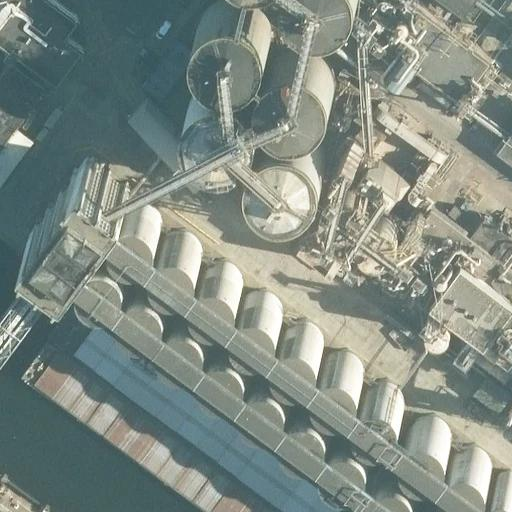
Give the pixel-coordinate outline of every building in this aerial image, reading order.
[(63,30),(76,13),(59,0),(0,0),(0,40),(53,80),(65,64),(64,47),(63,30)] [(271,34),(271,31),(270,28),(270,25),(270,24),(269,21),(268,18),(266,16),(264,12),(262,10),(260,8),(258,6),(255,4),(251,2),(249,1),(246,0),(227,0),(225,1),(223,2),(220,3),(216,5),(214,7),(212,9),(210,11),(207,15),(206,18),(205,20),(204,23),(203,26),(203,29),(202,30),(202,33),(203,36),(203,40),(204,43),(205,46),(207,50),(208,52),(210,55),(212,57),(214,59),(218,61),(221,64),(224,65),(227,66),(230,66),(233,67),(237,67),(241,67),(244,66),(247,66),(251,64),(253,63),(257,60),(259,58),(261,56),(263,54),(266,51),(267,48),(268,45),(270,41),(270,39),(271,37),(271,34)] [(298,0),(299,0),(301,2),(302,4),(304,5),(307,7),(309,9),(312,10),(316,11),(319,12),(322,12),(325,12),(328,12),(331,12),(334,11),(338,10),(341,9),(345,6),(348,5),(350,3),(352,0),(298,0)] [(493,57),(433,12),(436,10),(422,0),(378,0),(362,23),(462,98),(493,57)] [(450,0),(465,11),(474,17),(482,5),(475,0),(450,0)] [(260,72),(259,75),(259,76),(259,79),(259,83),(259,86),(260,89),(260,90),(261,93),(262,96),(262,98),(265,102),(267,106),(269,108),(272,110),(273,111),(275,113),(279,116),(283,118),(286,119),(291,120),(294,120),(297,121),(302,120),(305,120),(309,119),(314,117),(317,116),(319,114),(323,111),(325,109),(329,106),(330,103),(333,99),(334,96),(335,95),(336,91),(337,87),(337,84),(337,81),(337,79),(337,76),(336,73),(335,68),(334,65),(331,61),(330,58),(328,56),(326,54),(322,51),(318,48),(315,46),(312,45),(308,44),(305,43),(302,42),(299,42),(295,42),(292,43),(288,44),(285,45),(280,47),(278,48),(275,50),(271,53),(269,55),(267,58),(264,61),(262,66),(261,69),(260,72)] [(0,140),(12,125),(43,83),(8,58),(0,68),(0,140)] [(193,98),(192,101),(192,103),(191,105),(191,108),(191,111),(191,114),(191,116),(192,119),(193,123),(194,126),(196,128),(198,132),(200,134),(203,137),(206,139),(210,141),(212,142),(215,143),(219,145),(222,145),(225,145),(228,145),(233,144),(237,143),(240,142),(242,141),(246,138),(248,137),(250,134),(251,133),(252,132),(254,130),(256,127),(257,125),(258,122),(258,121),(259,118),(259,116),(260,114),(260,111),(260,108),(259,105),(258,100),(257,98),(256,95),(254,91),(252,89),(250,87),(248,85),(246,83),(243,81),(241,80),(238,79),(235,78),(231,77),(230,76),(225,76),(222,76),(219,77),(215,78),(212,79),(210,80),(207,82),(205,83),(202,85),(199,88),(197,91),(196,93),(194,96),(193,98)] [(129,113),(193,185),(204,176),(214,167),(149,95),(139,104),(129,113)] [(381,143),(392,127),(385,122),(387,119),(365,104),(344,134),(371,153),(379,141),(381,143)] [(326,158),(325,153),(324,150),(323,147),(322,144),(320,140),(318,138),(316,136),(314,133),(311,132),(307,129),(305,128),(302,126),(299,125),(296,125),(292,124),(289,124),(286,124),(283,125),(280,125),(275,127),(273,128),(270,130),(266,132),(264,134),(262,137),(260,139),(258,141),(256,145),(255,148),(254,151),(253,154),(253,156),(253,159),(253,162),(253,165),(253,168),(254,169),(254,171),(255,174),(256,176),(257,178),(259,180),(260,183),(263,186),(266,188),(268,190),(272,193),(276,195),(279,196),(283,197),(286,197),(291,197),(294,197),(297,196),(300,195),(303,194),(307,192),(311,190),(313,188),(315,186),(318,182),(321,178),(322,176),(323,173),(324,170),(325,169),(325,166),(326,162),(326,161),(326,158)] [(31,140),(12,125),(0,140),(0,183),(25,150),(24,149),(31,140)] [(511,129),(498,149),(511,158),(511,129)] [(129,202),(126,203),(122,200),(130,189),(128,187),(129,184),(127,182),(125,185),(111,175),(112,172),(110,170),(107,171),(94,162),(95,159),(93,158),(90,160),(87,158),(78,170),(75,169),(73,171),(76,173),(65,188),(62,185),(60,188),(63,191),(53,205),(50,203),(48,205),(50,207),(40,222),(37,220),(35,221),(38,225),(28,237),(32,240),(29,243),(30,243),(31,243),(34,241),(35,242),(49,251),(47,255),(49,256),(52,253),(66,264),(64,267),(65,269),(69,267),(72,269),(80,259),(84,262),(84,264),(84,266),(84,268),(84,269),(84,272),(85,275),(86,277),(88,280),(91,283),(93,285),(96,287),(99,288),(101,289),(105,290),(109,290),(112,289),(116,288),(118,287),(125,292),(125,295),(125,296),(125,297),(125,299),(125,301),(125,303),(126,305),(128,309),(128,310),(130,312),(130,313),(132,314),(134,316),(136,317),(137,318),(140,319),(144,320),(147,321),(151,321),(154,320),(157,319),(159,318),(165,322),(165,325),(165,327),(165,329),(165,330),(166,332),(167,336),(168,339),(170,342),(172,343),(175,346),(177,347),(179,348),(181,349),(184,350),(187,350),(189,350),(193,350),(196,349),(200,348),(207,353),(207,357),(207,360),(207,361),(208,364),(208,366),(210,369),(211,371),(213,373),(216,375),(219,377),(222,379),(224,380),(228,380),(231,380),(235,380),(238,379),(241,378),(247,383),(247,385),(247,389),(247,391),(248,392),(248,394),(249,396),(250,398),(251,400),(252,401),(253,403),(256,405),(258,407),(261,408),(265,410),(268,410),(270,410),(274,410),(278,409),(281,408),(288,413),(288,417),(288,420),(288,423),(289,424),(289,426),(290,428),(291,429),(293,432),(294,434),(297,437),(299,438),(302,440),(305,440),(307,441),(309,441),(313,441),(317,441),(319,440),(322,439),(327,442),(327,446),(327,448),(327,451),(327,452),(328,455),(330,458),(332,461),(334,464),(337,466),(340,468),(343,470),(345,470),(349,471),(353,471),(355,470),(358,469),(362,468),(375,478),(375,481),(375,485),(375,487),(375,488),(376,492),(378,495),(380,498),(382,500),(384,502),(386,503),(389,505),(393,506),(397,506),(399,506),(403,506),(406,505),(410,504),(415,507),(414,508),(414,511),(461,511),(461,510),(461,508),(461,507),(460,504),(460,503),(459,502),(458,500),(456,497),(454,494),(451,492),(448,490),(444,489),(441,488),(438,488),(436,488),(433,489),(429,490),(426,492),(421,488),(421,487),(422,485),(422,482),(422,481),(421,479),(421,477),(421,476),(420,474),(418,471),(416,468),(415,466),(413,464),(412,464),(410,462),(406,461),(403,460),(399,459),(397,459),(393,460),(390,461),(386,462),(373,453),(374,451),(374,449),(374,447),(374,446),(374,442),(373,439),(371,435),(370,433),(367,431),(366,429),(364,428),(362,426),(358,425),(356,424),(353,424),(351,423),(349,424),(346,424),(344,424),(341,425),(338,427),(334,424),(334,423),(335,421),(335,417),(335,416),(335,414),(334,411),(334,410),(333,409),(332,407),(331,405),(330,404),(328,401),(325,399),(322,397),(319,395),(316,395),(313,394),(310,394),(308,394),(305,395),(302,396),(299,398),(293,394),(294,391),(294,389),(294,387),(294,385),(294,383),(294,382),(293,380),(292,378),(291,375),(291,374),(289,372),(287,370),(284,367),(282,366),(279,365),(277,364),(273,363),(270,363),(267,363),(265,364),(262,365),(259,366),(257,367),(253,364),(254,360),(254,359),(254,357),(254,354),(254,353),(253,351),(253,350),(252,347),(250,344),(248,341),(246,340),(244,338),(241,336),(238,335),(235,334),(231,333),(227,333),(224,334),(220,335),(217,337),(211,333),(212,332),(212,330),(212,327),(212,326),(212,325),(212,322),(211,319),(210,318),(209,316),(209,314),(208,312),(205,310),(202,307),(199,306),(196,304),(192,303),(189,303),(185,303),(182,304),(179,305),(176,307),(171,303),(171,301),(172,300),(172,299),(172,296),(172,294),(171,293),(170,289),(169,286),(167,283),(165,280),(162,278),(160,276),(158,275),(155,275),(152,274),(148,273),(146,274),(142,274),(139,275),(136,277),(130,273),(130,271),(131,270),(131,267),(131,266),(131,264),(131,263),(130,262),(130,259),(129,257),(129,256),(127,254),(127,253),(125,250),(122,248),(119,246),(117,245),(114,243),(111,243),(108,242),(105,243),(103,243),(101,243),(98,244),(96,245),(94,246),(90,244),(112,215),(115,218),(115,220),(115,221),(115,224),(115,226),(115,227),(115,230),(116,232),(117,233),(118,235),(119,237),(120,238),(122,241),(124,242),(126,244),(127,244),(130,246),(134,247),(138,247),(141,247),(145,246),(148,245),(150,244),(156,248),(156,252),(156,254),(156,257),(157,258),(157,260),(158,261),(159,265),(161,268),(164,270),(165,272),(169,274),(172,275),(174,276),(178,276),(180,277),(184,276),(187,275),(191,274),(196,278),(196,280),(196,283),(196,284),(196,288),(196,289),(197,291),(198,292),(199,294),(199,295),(201,297),(202,299),(205,302),(208,304),(212,305),(214,306),(218,306),(221,306),(225,306),(229,305),(231,303),(236,308),(236,311),(236,314),(236,316),(236,317),(236,318),(237,321),(238,323),(238,324),(240,327),(243,330),(245,332),(247,334),(251,335),(254,336),(258,337),(261,337),(265,336),(268,335),(271,334),(277,338),(277,339),(276,341),(276,343),(276,345),(276,348),(277,349),(277,350),(278,352),(279,354),(281,358),(282,359),(283,360),(286,363),(289,365),(292,366),(296,367),(299,367),(303,367),(306,366),(310,365),(312,364),(317,367),(316,368),(316,371),(316,373),(316,374),(316,378),(317,380),(318,383),(318,384),(319,385),(320,387),(322,389),(323,391),(325,392),(328,394),(331,395),(334,396),(338,397),(341,397),(345,396),(349,395),(352,393),(357,397),(357,398),(356,401),(356,402),(356,404),(356,405),(357,408),(357,410),(358,412),(358,413),(360,417),(363,419),(365,422),(368,424),(371,425),(375,426),(378,427),(382,427),(384,426),(387,426),(389,425),(392,423),(405,433),(404,435),(404,436),(404,437),(404,440),(404,441),(404,443),(405,446),(405,447),(406,449),(408,452),(411,455),(413,457),(416,459),(420,461),(423,462),(427,462),(430,462),(434,461),(436,461),(438,460),(440,459),(445,462),(444,465),(444,466),(444,468),(444,469),(444,471),(445,473),(445,474),(446,476),(446,477),(448,479),(449,481),(451,484),(454,486),(457,488),(461,490),(464,490),(466,491),(469,491),(472,490),(476,489),(479,488),(486,493),(485,494),(484,495),(483,497),(482,498),(482,500),(482,501),(482,502),(482,504),(482,505),(483,508),(485,510),(487,511),(511,511),(511,472),(510,471),(508,471),(505,471),(503,472),(501,473),(499,474),(498,476),(496,478),(490,474),(491,473),(491,470),(491,469),(491,467),(491,464),(491,463),(490,460),(489,458),(489,457),(488,456),(487,453),(485,451),(482,448),(479,446),(477,445),(473,444),(471,444),(469,444),(465,444),(462,444),(458,446),(455,447),(450,444),(451,443),(451,440),(451,438),(451,436),(451,435),(450,432),(449,430),(448,428),(448,427),(446,424),(444,422),(442,420),(441,419),(439,418),(435,416),(432,415),(428,415),(425,415),(422,416),(419,417),(416,418),(403,409),(403,406),(403,405),(403,404),(403,401),(403,399),(402,396),(401,393),(401,392),(399,389),(397,387),(396,386),(393,384),(390,382),(387,381),(383,380),(381,380),(378,380),(376,380),(374,380),(371,381),(368,383),(362,379),(363,376),(363,375),(363,374),(363,372),(363,369),(362,368),(361,365),(360,363),(359,360),(356,357),(354,354),(352,353),(348,351),(345,350),(341,350),(338,350),(334,350),(332,351),(330,352),(328,353),(323,349),(323,348),(323,346),(323,345),(323,342),(323,340),(323,339),(322,335),(320,332),(318,329),(316,326),(314,325),(311,323),(308,321),(304,320),(300,320),(297,320),(293,321),(290,322),(288,323),(282,319),(283,318),(283,316),(283,312),(283,308),(282,307),(282,305),(281,303),(279,300),(277,297),(274,295),(271,293),(269,292),(265,290),(263,290),(260,290),(257,290),(255,290),(251,291),(249,292),(247,293),(242,289),(243,287),(243,285),(243,283),(243,281),(243,280),(243,279),(242,276),(241,274),(241,273),(239,270),(237,268),(237,267),(234,264),(231,262),(229,261),(226,260),(223,259),(219,259),(217,259),(214,260),(212,260),(210,261),(206,263),(202,260),(203,258),(203,256),(203,253),(203,252),(203,249),(202,246),(201,243),(199,240),(197,237),(196,236),(194,234),(191,232),(188,231),(186,230),(184,230),(180,229),(176,230),(173,230),(170,232),(166,233),(161,229),(162,227),(162,226),(162,224),(162,222),(162,220),(161,218),(161,217),(160,214),(160,213),(159,211),(158,210),(157,208),(156,207),(153,205),(150,203),(147,201),(143,200),(140,200),(136,200),(133,201),(129,202)] [(413,212),(431,188),(405,169),(387,193),(385,191),(379,198),(394,209),(399,202),(413,212)] [(364,203),(364,201),(364,199),(363,197),(363,195),(362,194),(361,191),(360,190),(359,188),(356,186),(354,185),(352,184),(349,183),(348,183),(345,182),(342,183),(340,183),(337,184),(335,185),(334,186),(331,188),(330,190),(328,191),(327,194),(326,196),(326,199),(325,201),(325,202),(325,204),(326,206),(326,208),(327,209),(328,211),(329,213),(331,216),(334,218),(336,219),(339,220),(341,221),(343,221),(345,221),(347,221),(349,221),(352,220),(354,219),(356,217),(359,215),(359,214),(361,213),(362,211),(363,209),(363,208),(364,206),(364,203)] [(457,201),(456,202),(455,203),(454,204),(453,205),(453,207),(453,208),(452,210),(453,212),(453,214),(453,215),(454,215),(455,217),(456,219),(458,220),(459,221),(462,221),(464,222),(466,221),(467,221),(470,220),(471,219),(473,218),(473,217),(475,215),(475,212),(476,211),(476,209),(475,208),(475,207),(474,205),(474,203),(472,202),(471,201),(469,200),(467,199),(466,199),(464,198),(462,199),(460,199),(458,200),(457,201)] [(487,341),(511,306),(511,234),(485,215),(471,233),(432,204),(386,266),(487,341)] [(360,229),(360,230),(361,232),(361,234),(361,235),(362,237),(363,239),(365,241),(365,242),(367,244),(370,246),(372,247),(374,248),(376,248),(378,249),(381,249),(385,248),(388,247),(390,246),(392,245),(394,243),(396,241),(397,239),(398,238),(399,237),(399,234),(400,232),(400,230),(400,228),(400,225),(399,223),(398,221),(397,218),(395,216),(394,214),(391,212),(389,211),(387,210),(385,210),(383,209),(379,209),(377,209),(375,210),(372,211),(369,213),(367,214),(366,215),(364,217),(363,218),(362,220),(361,222),(361,224),(360,227),(360,229)] [(428,320),(428,322),(428,324),(428,326),(428,327),(429,329),(430,331),(431,331),(432,332),(434,334),(437,335),(439,335),(441,335),(444,335),(446,334),(447,333),(448,332),(450,330),(451,330),(451,328),(452,326),(452,325),(452,323),(452,322),(452,319),(452,318),(451,317),(450,315),(449,314),(446,312),(444,311),(442,311),(440,311),(438,311),(436,311),(435,312),(432,313),(431,315),(429,317),(428,319),(428,320)] [(152,330),(152,329),(151,328),(151,327),(151,326),(150,326),(150,325),(149,324),(148,324),(147,323),(146,323),(145,323),(144,323),(143,324),(142,324),(141,325),(141,326),(140,327),(140,328),(140,329),(140,330),(140,331),(140,332),(141,333),(142,334),(143,335),(144,335),(145,335),(146,335),(147,335),(148,335),(149,334),(150,333),(151,332),(151,331),(151,330),(152,330)] [(511,396),(511,386),(491,371),(484,381),(476,391),(502,410),(509,400),(511,396)]
